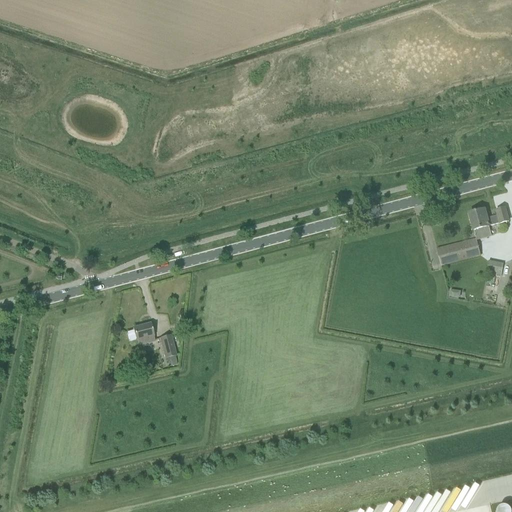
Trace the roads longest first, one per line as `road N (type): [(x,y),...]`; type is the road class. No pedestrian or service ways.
road 1 (tertiary): [(93,287),(511,176)]
road 2 (unknown): [(215,255),(221,287),(203,326),(169,511)]
